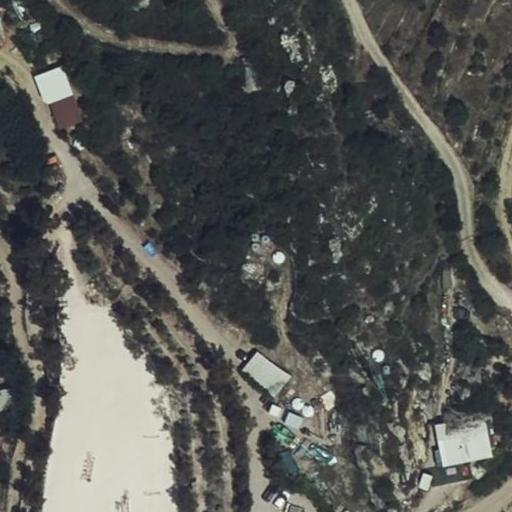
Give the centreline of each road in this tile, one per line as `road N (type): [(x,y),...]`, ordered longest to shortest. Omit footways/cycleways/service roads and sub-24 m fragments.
road 1 (track): [(511,299),(482,270),(460,176),(376,57),(349,0)]
road 2 (track): [(125,235),(191,307),(237,378),(269,511)]
road 3 (track): [(125,235),(69,180),(18,66),(0,57)]
